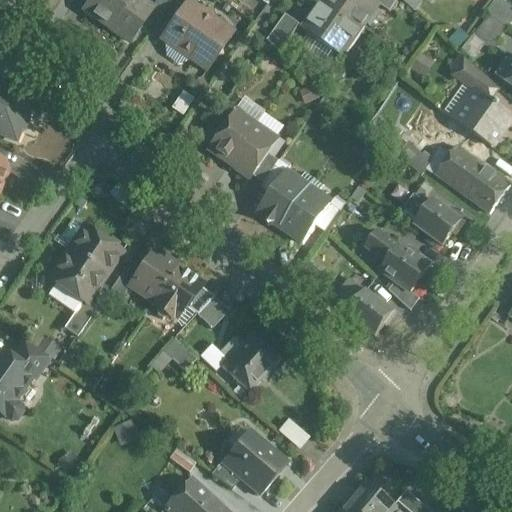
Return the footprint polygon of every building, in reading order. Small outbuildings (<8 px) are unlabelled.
[(91,0),(83,12),(129,44),(152,12),(153,10),(151,9),(138,0),(91,0)] [(174,0),(157,0),(151,9),(153,10),(152,12),(162,19),(173,2),(174,0)] [(197,0),(174,0),(173,2),(183,9),(187,2),(190,4),(195,4),(197,0)] [(370,0),(324,0),(323,1),(363,29),(379,6),(370,0)] [(398,0),(370,0),(379,6),(389,14),(398,0)] [(419,0),(400,0),(414,12),(420,5),(419,0)] [(511,25),(511,9),(500,0),(497,0),(487,14),(490,17),(491,16),(508,30),(511,25)] [(363,29),(323,1),(303,31),(342,59),(363,29)] [(190,4),(187,2),(183,9),(160,42),(164,45),(165,58),(176,65),(212,13),(204,13),(190,4)] [(213,20),(212,13),(176,65),(178,66),(191,63),(206,74),(218,57),(223,56),(222,51),(233,34),(213,20)] [(299,26),(285,16),(267,43),(280,54),(299,26)] [(490,17),(475,37),(486,46),(492,38),(498,43),(508,30),(491,16),(490,17)] [(511,65),(508,62),(496,78),(507,86),(511,89),(511,65)] [(490,83),(467,63),(458,76),(483,94),(490,83)] [(32,102),(0,88),(0,136),(15,143),(20,132),(24,133),(25,129),(26,129),(29,121),(25,119),(32,102)] [(496,108),(479,97),(459,126),(491,149),(511,120),(499,111),(500,109),(497,106),(496,108)] [(256,127),(235,112),(234,113),(232,112),(231,114),(233,115),(227,123),(210,148),(208,151),(229,166),(256,127)] [(216,116),(199,141),(210,148),(227,123),(216,116)] [(256,127),(229,166),(250,181),(253,178),(268,156),(278,142),(256,127)] [(510,188),(456,149),(456,150),(455,149),(453,151),(455,152),(436,177),(490,216),(510,188)] [(268,156),(253,178),(264,185),(275,169),(279,163),(268,156)] [(412,158),(406,165),(412,170),(419,163),(412,158)] [(291,167),(281,160),(279,163),(275,169),(276,169),(285,176),(291,167)] [(276,169),(261,190),(270,197),(285,176),(276,169)] [(299,185),(285,176),(270,197),(258,215),(267,221),(268,227),(274,226),(281,231),(315,182),(306,175),(299,185)] [(324,188),(315,182),(281,231),(303,246),(316,228),(331,207),(317,197),(324,188)] [(120,186),(112,194),(131,211),(138,203),(120,186)] [(346,205),(336,198),(331,207),(340,214),(346,205)] [(462,222),(434,202),(428,209),(414,198),(405,211),(419,222),(415,228),(442,249),(452,236),(456,238),(465,226),(461,223),(462,222)] [(340,214),(331,207),(316,228),(325,235),(340,214)] [(108,245),(86,229),(69,254),(105,279),(122,254),(116,250),(119,246),(111,240),(108,245)] [(430,267),(401,247),(398,250),(378,235),(366,251),(386,266),(381,274),(395,284),(410,295),(411,294),(430,267)] [(137,277),(129,289),(153,305),(177,270),(178,269),(154,253),(137,277)] [(105,279),(69,254),(49,282),(82,305),(85,307),(88,304),(105,279)] [(126,269),(108,296),(119,304),(129,289),(137,277),(126,269)] [(153,305),(155,307),(154,309),(157,311),(156,313),(157,319),(162,322),(167,321),(169,319),(172,321),(173,320),(176,321),(184,309),(186,311),(200,291),(203,288),(177,270),(153,305)] [(410,295),(395,284),(389,293),(411,313),(420,301),(411,294),(410,295)] [(214,300),(200,291),(187,311),(197,318),(214,300)] [(374,299),(366,293),(347,319),(376,340),(385,328),(387,329),(396,316),(383,306),(383,305),(374,299)] [(214,300),(197,318),(210,330),(227,312),(214,300)] [(82,305),(64,331),(77,340),(97,310),(88,304),(85,307),(82,305)] [(280,363),(252,337),(242,348),(234,340),(220,355),(228,363),(221,369),(249,395),(280,363)] [(196,362),(174,342),(163,354),(185,374),(196,362)] [(49,361),(24,343),(10,362),(33,378),(33,379),(36,381),(49,361)] [(10,362),(0,354),(0,415),(4,419),(5,419),(11,423),(17,423),(22,415),(21,410),(15,405),(33,379),(33,378),(10,362)] [(299,450),(309,438),(287,420),(277,433),(299,450)] [(116,429),(122,443),(138,437),(133,422),(116,429)] [(284,464),(248,434),(221,465),(241,481),(260,498),(279,476),(276,473),(284,464)] [(195,466),(176,452),(169,461),(189,475),(195,466)] [(241,481),(221,465),(211,477),(232,492),(241,481)] [(224,511),(191,481),(172,502),(163,511),(224,511)] [(435,497),(418,482),(410,491),(428,507),(435,497)] [(368,485),(357,498),(355,496),(355,497),(357,498),(351,506),(349,504),(348,505),(350,506),(345,511),(392,511),(395,508),(368,485)] [(172,502),(160,491),(151,501),(163,511),(172,502)] [(429,511),(407,493),(397,504),(407,511),(429,511)]
